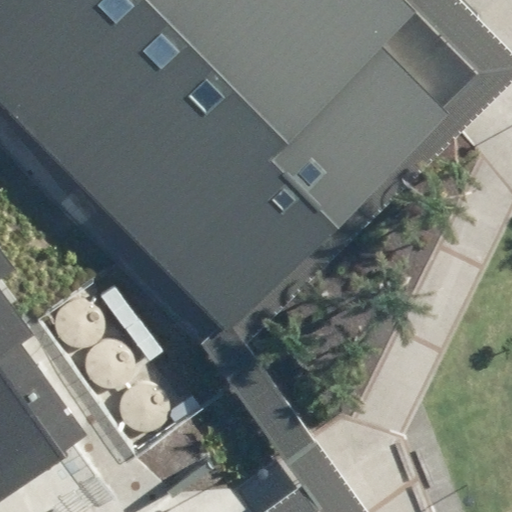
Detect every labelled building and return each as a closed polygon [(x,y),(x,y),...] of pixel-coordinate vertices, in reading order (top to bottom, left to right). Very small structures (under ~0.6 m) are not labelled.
[(0,0),(0,98),(221,321),(441,103),(375,36),(406,5),(401,0),(0,0)] [(0,493),(73,441),(91,429),(19,329),(32,320),(0,276),(0,263),(11,256),(0,241),(0,493)] [(86,345),(92,340),(95,333),(97,325),(95,317),(92,311),(86,306),(80,303),(72,302),(65,303),(59,307),(54,312),(51,319),(50,326),(52,334),(56,341),(62,346),(70,348),(78,348),(86,345)] [(113,385),(119,380),(123,373),(124,365),(123,358),(119,351),(114,346),(107,343),(100,342),(92,343),(86,347),(81,352),(78,359),(77,366),(79,374),(83,381),(90,386),(97,388),(105,388),(113,385)] [(149,431),(155,426),(158,419),(160,411),(158,403),(155,397),(149,392),(143,389),(135,388),(128,389),(122,393),(117,398),(114,405),(113,412),(115,420),(119,427),(125,432),(133,434),(141,434),(149,431)]
